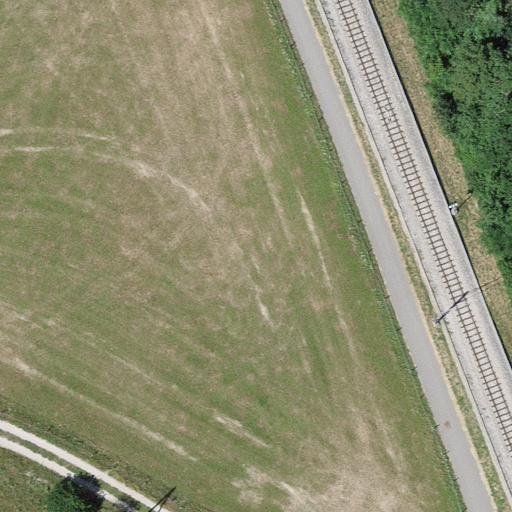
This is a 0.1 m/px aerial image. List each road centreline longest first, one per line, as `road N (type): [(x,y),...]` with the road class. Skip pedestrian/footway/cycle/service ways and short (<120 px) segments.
road 1 (track): [(483,511),(292,0)]
road 2 (track): [(148,511),(0,430)]
